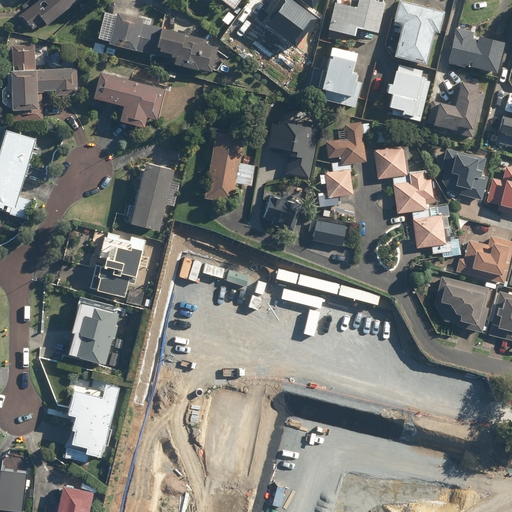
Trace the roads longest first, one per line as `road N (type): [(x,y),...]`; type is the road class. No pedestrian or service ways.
road 1 (residential): [(511,362),(437,345),(390,280),(251,225)]
road 2 (residential): [(17,267),(18,415)]
road 3 (residential): [(17,267),(88,167)]
